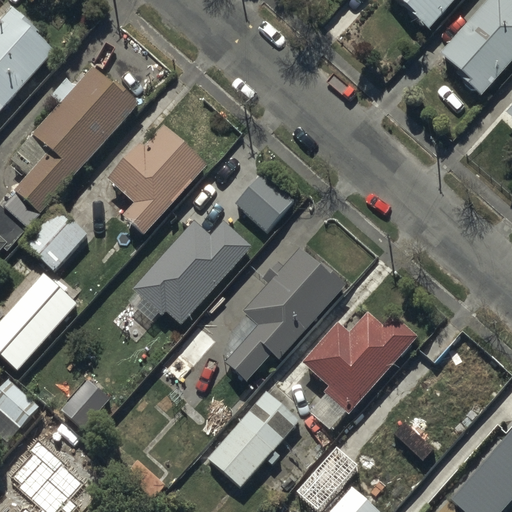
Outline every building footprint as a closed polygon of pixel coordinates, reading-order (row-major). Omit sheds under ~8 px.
[(386,0),(433,40),(468,0),(386,0)] [(486,107),(511,75),(511,0),(498,0),(443,64),(462,80),(459,84),(486,107)] [(0,126),(58,62),(11,20),(0,31),(0,126)] [(44,225),(145,112),(121,91),(115,97),(95,79),(15,169),(32,184),(17,201),(44,225)] [(207,175),(165,139),(148,158),(142,153),(111,189),(140,214),(128,228),(135,233),(148,244),(207,175)] [(264,179),(238,207),(270,237),(296,209),(264,179)] [(0,266),(30,235),(0,207),(0,266)] [(90,242),(58,212),(25,251),(55,278),(90,242)] [(256,255),(226,228),(213,242),(198,228),(136,296),(166,324),(171,319),(185,332),(256,255)] [(148,244),(135,233),(106,265),(117,278),(148,244)] [(349,296),(305,256),(288,274),(283,268),(266,286),(275,294),(248,323),(263,336),(229,373),(250,392),(274,365),(281,371),(349,296)] [(77,305),(43,275),(0,322),(0,356),(17,372),(77,305)] [(419,348),(395,327),(389,334),(372,319),(352,341),(342,332),(308,371),(336,396),(330,403),(352,422),(419,348)] [(218,346),(198,329),(163,369),(183,386),(218,346)] [(477,399),(431,358),(356,442),(390,472),(382,482),(394,492),(477,399)] [(39,413),(8,386),(0,394),(0,441),(9,449),(39,413)] [(111,406),(89,386),(62,416),(84,437),(111,406)] [(302,428),(267,398),(210,463),(244,493),(302,428)] [(497,511),(511,496),(511,422),(446,497),(463,511),(497,511)] [(374,511),(348,488),(325,511),(374,511)]
